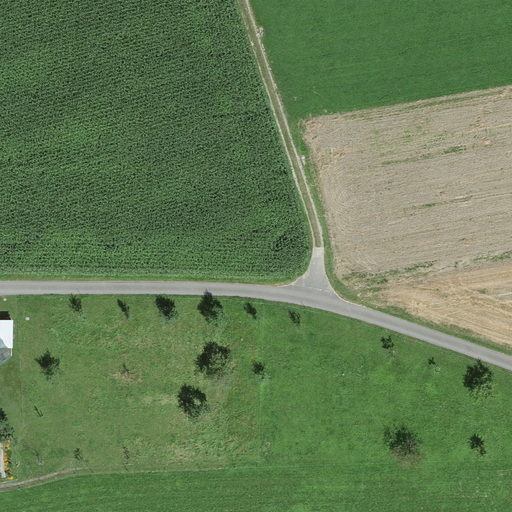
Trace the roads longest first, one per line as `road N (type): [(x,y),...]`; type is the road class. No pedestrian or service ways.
road 1 (track): [(511,366),(312,300),(187,285),(0,287)]
road 2 (track): [(241,0),(308,214),(312,300)]
